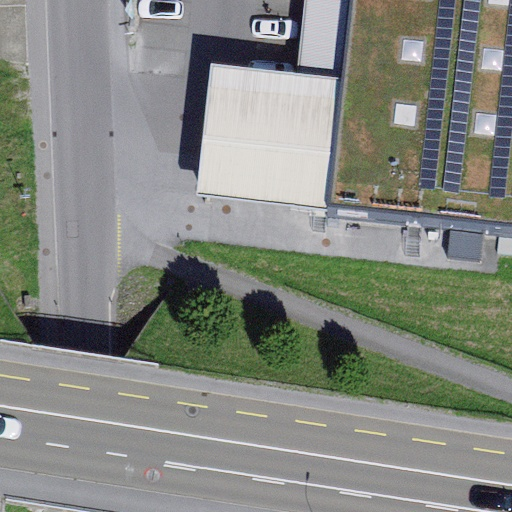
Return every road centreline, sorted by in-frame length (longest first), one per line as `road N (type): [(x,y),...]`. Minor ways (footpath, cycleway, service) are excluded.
road 1 (secondary): [(0,412),(511,488)]
road 2 (residential): [(81,0),(102,511)]
road 3 (track): [(91,229),(511,393)]
